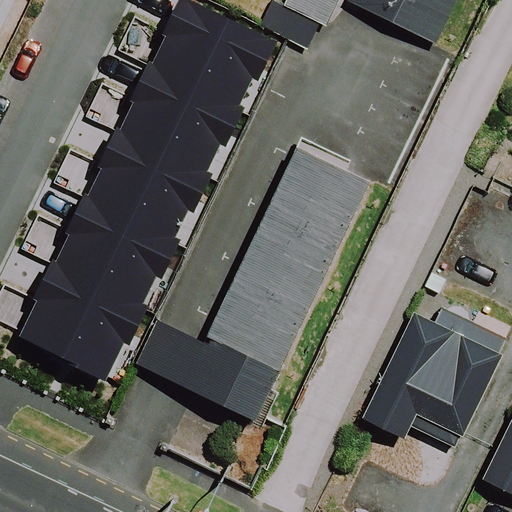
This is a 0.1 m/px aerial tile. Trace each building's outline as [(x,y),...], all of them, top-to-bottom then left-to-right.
[(0,0),(0,39),(20,0),(0,0)] [(500,0),(376,0),(370,14),(468,64),(500,0)] [(240,61),(119,5),(83,82),(204,138),(240,61)] [(89,111),(67,156),(8,272),(89,311),(93,302),(130,320),(192,193),(212,153),(150,123),(143,138),(89,111)] [(382,181),(307,144),(210,342),(284,379),(382,181)] [(136,360),(189,385),(210,342),(157,316),(136,360)] [(501,344),(452,316),(394,321),(347,421),(396,445),(409,418),(456,440),(501,344)] [(284,379),(210,342),(189,385),(263,422),(284,379)] [(511,415),(477,485),(511,502),(511,415)]
